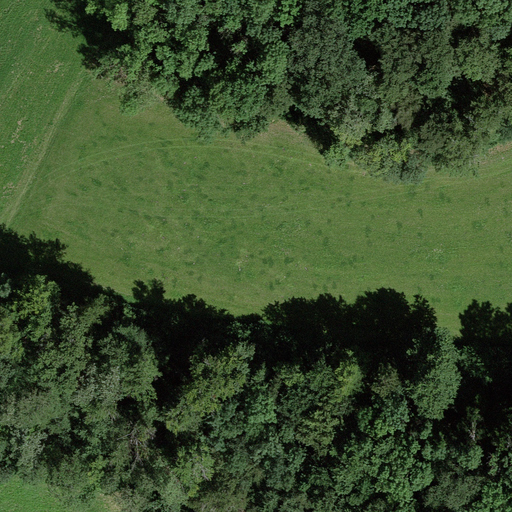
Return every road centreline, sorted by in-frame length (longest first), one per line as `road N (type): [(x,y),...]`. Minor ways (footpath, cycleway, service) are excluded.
road 1 (track): [(218,511),(194,473),(83,382),(1,295),(0,278)]
road 2 (track): [(0,231),(128,0)]
